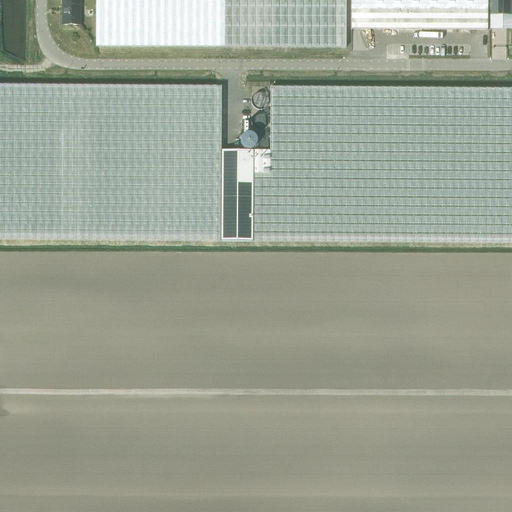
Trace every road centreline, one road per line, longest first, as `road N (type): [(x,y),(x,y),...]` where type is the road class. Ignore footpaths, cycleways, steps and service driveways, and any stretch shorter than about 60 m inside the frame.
road 1 (unclassified): [(511,65),(70,63),(48,50),(39,0)]
road 2 (track): [(0,390),(511,393)]
